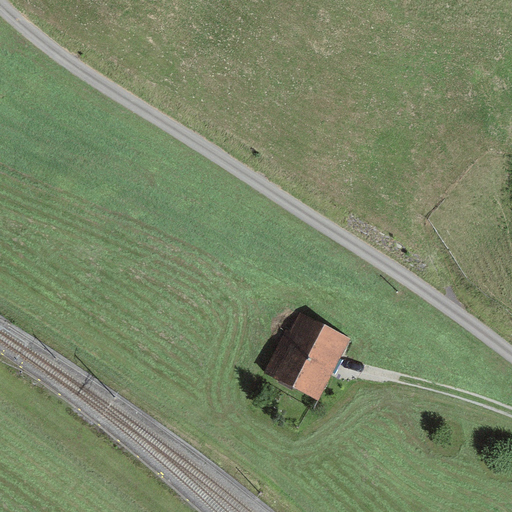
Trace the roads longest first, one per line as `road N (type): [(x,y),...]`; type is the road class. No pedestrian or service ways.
road 1 (track): [(511,350),(75,64),(0,0)]
road 2 (track): [(348,364),(511,408)]
